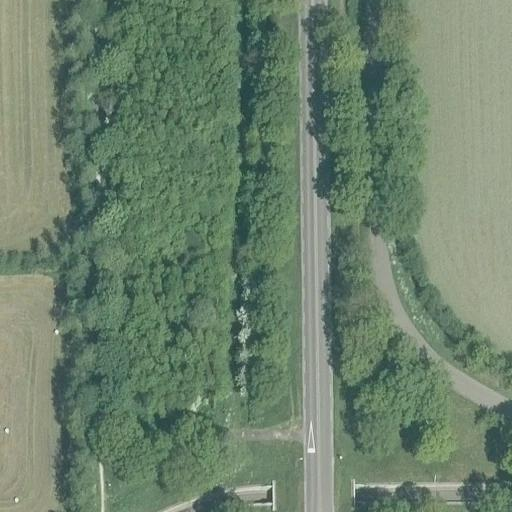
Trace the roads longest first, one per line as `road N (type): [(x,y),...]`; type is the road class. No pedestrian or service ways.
road 1 (unknown): [(110,511),(116,487),(236,442),(239,0)]
road 2 (primary): [(317,511),(311,0)]
road 3 (unclassified): [(511,413),(432,364),(401,327),(382,284),(374,0)]
